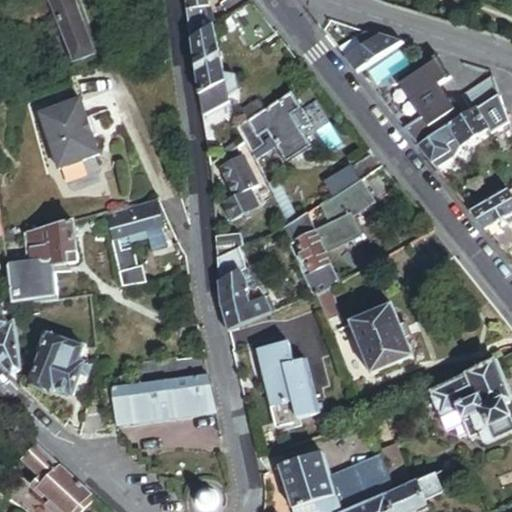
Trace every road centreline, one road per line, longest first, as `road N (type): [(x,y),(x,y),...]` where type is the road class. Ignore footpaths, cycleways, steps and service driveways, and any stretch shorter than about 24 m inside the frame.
road 1 (residential): [(174,0),(228,389),(252,480),(249,511)]
road 2 (residential): [(278,1),(511,290)]
road 3 (residential): [(323,0),(511,61)]
road 4 (residential): [(131,511),(0,386)]
